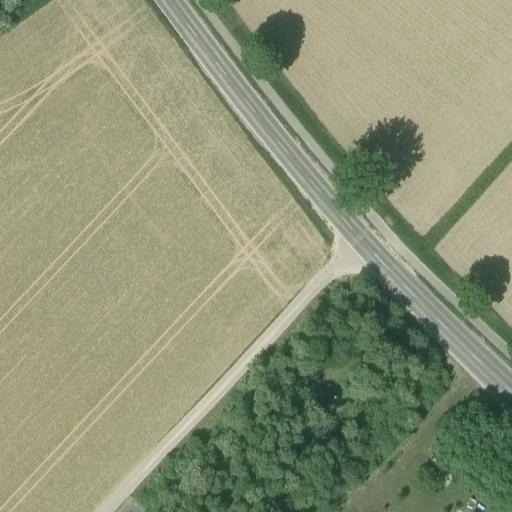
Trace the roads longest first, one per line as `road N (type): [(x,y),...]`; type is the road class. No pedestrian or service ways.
road 1 (tertiary): [(166,0),(357,242),(511,388)]
road 2 (track): [(105,511),(357,242)]
